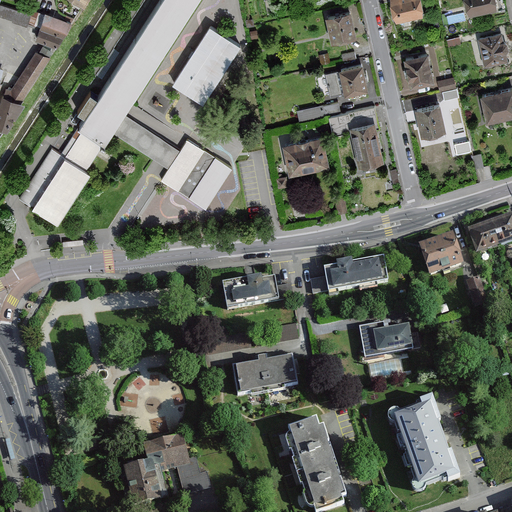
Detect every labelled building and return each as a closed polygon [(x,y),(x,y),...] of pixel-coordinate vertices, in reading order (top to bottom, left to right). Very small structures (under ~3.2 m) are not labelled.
[(80,123),(105,139),(110,131),(122,112),(126,106),(129,101),(194,0),(159,0),(97,96),(90,91),(78,110),(85,115),(80,123)] [(419,0),(391,0),(396,20),(422,15),(419,0)] [(495,8),(493,0),(465,0),(469,14),(495,8)] [(27,24),(30,13),(0,3),(0,14),(12,18),(12,20),(27,24)] [(69,21),(31,10),(30,13),(27,24),(39,27),(61,37),(69,21)] [(350,10),(326,15),(332,40),(355,35),(355,33),(350,10)] [(193,54),(175,82),(203,100),(239,44),(211,26),(193,54)] [(39,27),(35,37),(44,41),(53,45),(56,46),(61,37),(39,27)] [(501,33),(478,37),(483,64),(506,59),(505,52),(508,48),(507,42),(502,39),(501,33)] [(460,39),(459,36),(447,39),(449,46),(461,43),(460,39)] [(44,41),(38,52),(47,55),(53,45),(44,41)] [(24,99),(22,99),(50,56),(47,55),(38,52),(35,50),(11,88),(0,84),(0,128),(4,130),(24,99)] [(427,52),(404,57),(411,86),(434,81),(427,52)] [(339,70),(325,73),(326,74),(330,94),(344,91),(345,93),(367,88),(361,63),(344,67),(339,68),(339,70)] [(454,76),(437,80),(438,85),(439,91),(456,87),(454,76)] [(511,86),(480,94),(486,119),(511,112),(511,86)] [(459,98),(457,89),(442,93),(444,101),(459,98)] [(412,110),(411,101),(404,102),(406,111),(412,110)] [(322,102),(298,108),(301,117),(324,110),(322,102)] [(439,102),(416,107),(417,115),(421,133),(445,128),(439,102)] [(350,126),(374,121),(376,127),(378,126),(374,106),(328,116),(333,136),(351,132),(350,126)] [(231,167),(187,138),(180,149),(122,112),(110,131),(168,168),(161,178),(165,180),(205,206),(231,167)] [(376,127),(374,121),(350,126),(351,132),(358,165),(383,159),(376,127)] [(103,142),(105,139),(80,123),(60,154),(85,170),(95,154),(103,142)] [(319,135),(283,143),(289,172),(291,172),(329,164),(322,134),(319,135)] [(470,153),(468,142),(454,145),(457,156),(470,153)] [(85,170),(60,154),(51,148),(19,197),(33,206),(57,221),(89,172),(85,170)] [(481,153),(472,155),(476,168),(484,166),(481,153)] [(398,182),(400,181),(396,168),(390,169),(393,183),(398,182)] [(285,176),(276,177),(278,188),(287,186),(288,186),(286,176),(285,176)] [(342,196),(335,198),(337,214),(339,214),(343,213),(348,212),(345,196),(342,196)] [(511,216),(511,215),(489,223),(497,246),(511,241),(511,216)] [(497,246),(489,223),(468,231),(476,254),(497,246)] [(453,236),(419,248),(429,279),(464,267),(453,236)] [(337,267),(325,270),(326,278),(328,292),(387,282),(383,259),(351,264),(351,261),(337,263),(337,267)] [(261,278),(222,284),(224,295),(227,311),(279,302),(279,301),(276,287),(275,279),(269,280),(266,280),(261,281),(261,278)] [(328,292),(326,278),(310,280),(313,294),(328,292)] [(488,304),(479,278),(477,279),(472,280),(467,282),(472,298),(475,309),(488,304)] [(291,284),(276,287),(279,301),(293,299),(291,284)] [(511,310),(511,308),(499,312),(502,321),(511,317),(511,310)] [(382,323),(360,327),(364,351),(365,357),(412,349),(410,334),(408,325),(403,326),(384,330),(382,323)] [(272,328),(276,345),(299,340),(296,325),(272,328)] [(205,341),(207,357),(252,349),(249,333),(205,341)] [(410,334),(412,349),(413,349),(419,348),(417,333),(410,334)] [(259,363),(233,367),(238,394),(248,393),(251,392),(251,395),(264,393),(269,392),(281,390),(281,387),(288,385),(295,384),(294,373),(291,357),(266,362),(265,358),(259,359),(259,363)] [(422,408),(395,418),(419,485),(446,475),(448,480),(459,477),(450,453),(447,454),(436,422),(439,421),(431,399),(420,402),(422,408)] [(315,419),(288,428),(289,429),(290,433),(287,437),(287,442),(287,444),(289,450),(292,459),(296,473),(301,486),(302,493),(306,505),(307,507),(308,509),(310,510),(312,510),(314,510),(314,511),(325,511),(343,507),(341,501),(346,499),(322,427),(318,428),(315,419)] [(149,462),(124,468),(126,473),(131,493),(134,506),(167,497),(160,471),(171,469),(189,464),(182,435),(166,439),(159,440),(144,444),(149,462)] [(198,468),(179,473),(184,494),(210,488),(206,472),(199,474),(198,468)]
